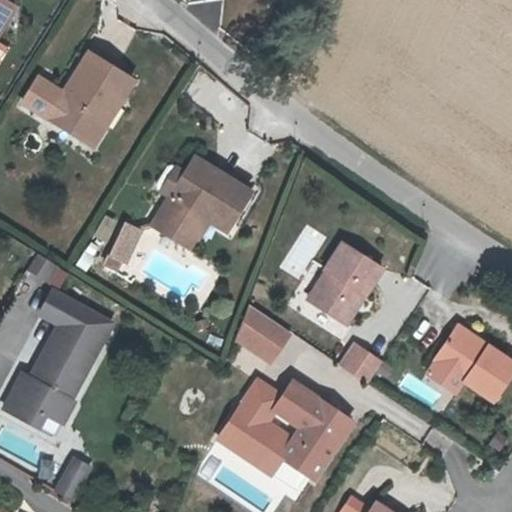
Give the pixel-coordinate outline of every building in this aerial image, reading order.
[(0,0),(0,32),(16,6),(5,0),(0,0)] [(0,62),(9,48),(0,42),(0,62)] [(53,118),(85,138),(110,98),(119,104),(135,78),(89,50),(68,84),(72,87),(68,94),(53,118)] [(39,76),(24,100),(53,118),(68,94),(63,91),(39,76)] [(63,91),(68,94),(72,87),(68,84),(63,91)] [(94,144),(119,104),(110,98),(85,138),(94,144)] [(202,200),(235,220),(254,191),(197,156),(187,172),(172,196),(154,226),(181,243),(201,211),(197,209),(202,200)] [(172,196),(187,172),(174,165),(170,167),(159,184),(160,189),(172,196)] [(228,231),(235,220),(202,200),(197,209),(201,211),(181,243),(193,249),(213,220),(228,231)] [(142,230),(129,224),(114,255),(127,261),(142,230)] [(279,266),(298,279),(325,237),(306,225),(279,266)] [(332,274),(314,302),(349,324),(384,267),(344,241),(325,269),(332,274)] [(57,288),(67,272),(36,253),(26,269),(57,288)] [(307,298),(314,302),(332,274),(325,269),(307,298)] [(56,436),(114,318),(48,286),(34,314),(47,320),(3,410),(56,436)] [(237,338),(273,360),(292,331),(250,303),(237,338)] [(490,344),(460,324),(456,330),(486,350),(490,344)] [(511,375),(511,358),(490,344),(486,350),(456,330),(436,360),(438,361),(467,380),(496,400),(511,375)] [(382,361),(357,345),(343,365),(369,382),(382,361)] [(467,380),(438,361),(429,373),(459,392),(467,380)] [(355,422),(295,382),(277,410),(304,427),(285,457),(318,479),(355,422)] [(77,500),(89,460),(66,453),(53,493),(77,500)] [(392,511),(380,503),(373,511),(392,511)]
